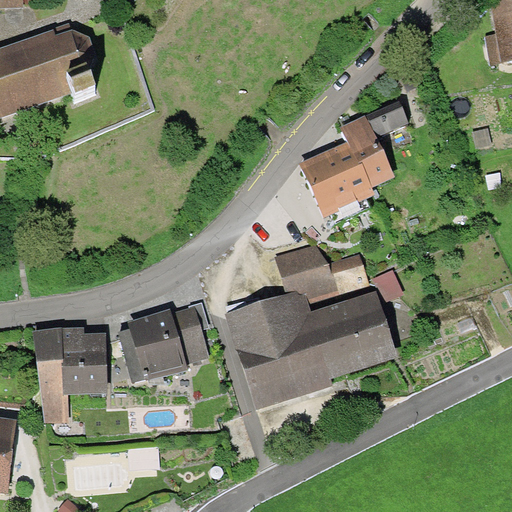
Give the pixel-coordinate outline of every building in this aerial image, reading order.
[(511,0),(497,0),(495,2),(492,5),(492,7),(492,9),(496,34),(485,36),(490,66),(501,64),(500,61),(511,59),(511,0)] [(0,47),(0,116),(0,118),(97,83),(92,67),(96,54),(89,36),(72,30),(69,23),(0,47)] [(402,79),(407,92),(423,85),(417,73),(402,79)] [(376,136),(409,123),(399,100),(367,114),(376,136)] [(376,136),(367,114),(341,126),(348,141),(299,163),(324,218),(332,214),(340,211),(339,208),(356,201),(357,203),(367,199),(376,195),(372,187),(395,177),(376,136)] [(488,128),(472,132),(476,149),(492,145),(488,128)] [(501,173),(485,175),(490,190),(502,187),(501,173)] [(371,207),(367,199),(357,203),(356,201),(339,208),(340,211),(332,214),(336,223),(371,207)] [(275,257),(287,294),(298,291),(299,296),(306,294),(311,311),(372,293),(359,254),(329,264),(316,245),(275,257)] [(394,270),(374,279),(385,303),(405,294),(394,270)] [(287,294),(225,314),(256,409),(332,385),(330,378),(398,357),(377,291),(372,293),(311,311),(306,294),(299,296),(298,291),(287,294)] [(189,305),(190,308),(195,306),(202,330),(210,328),(202,302),(189,305)] [(171,308),(128,321),(130,328),(119,331),(133,383),(188,369),(187,363),(210,357),(202,330),(195,306),(190,308),(173,312),(171,308)] [(62,327),(33,331),(45,422),(69,422),(68,394),(108,393),(107,333),(85,333),(85,327),(62,328),(62,327)] [(0,491),(8,493),(17,418),(0,416),(0,491)]
